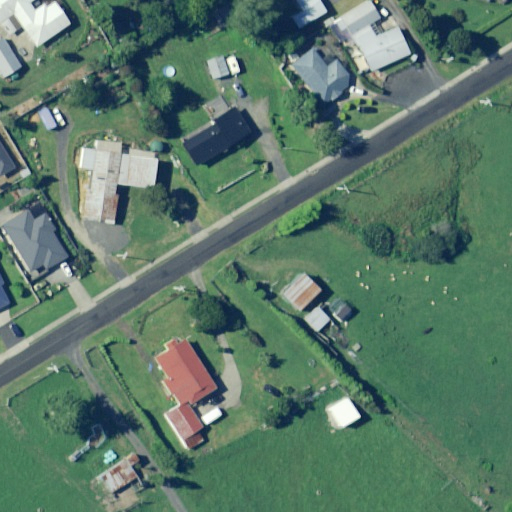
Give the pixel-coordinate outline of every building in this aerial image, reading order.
[(0,0),(0,25),(6,35),(18,27),(32,47),(65,24),(48,0),(47,0),(31,12),(25,3),(29,0),(0,0)] [(290,0),(298,12),(288,19),(294,30),(322,12),(313,0),(290,0)] [(377,19),(369,2),(325,23),(334,44),(349,37),(353,47),(345,51),(356,72),(365,68),(367,72),(406,54),(393,26),(376,34),(370,23),(377,19)] [(0,77),(16,68),(0,40),(0,77)] [(323,68),(309,50),(288,66),(318,106),(348,84),(332,62),(323,68)] [(240,61),(239,56),(223,61),(222,56),(204,62),(210,80),(228,75),(238,105),(256,99),(253,90),(268,85),(259,55),(240,61)] [(59,123),(52,106),(37,113),(45,130),(59,123)] [(118,144),(95,140),(93,152),(81,150),(78,169),(89,171),(86,191),(83,190),(79,219),(110,223),(115,185),(147,190),(152,161),(117,155),(118,144)] [(51,233),(33,205),(23,212),(0,226),(0,230),(27,273),(39,265),(43,272),(64,258),(49,234),(51,233)] [(316,290),(300,273),(278,295),(294,312),(316,290)] [(326,320),(314,309),(302,321),(314,332),(326,320)] [(211,389),(177,335),(161,346),(163,350),(149,358),(162,379),(158,382),(173,407),(161,414),(183,450),(204,437),(184,406),(211,389)] [(130,479),(120,462),(97,477),(107,493),(130,479)]
